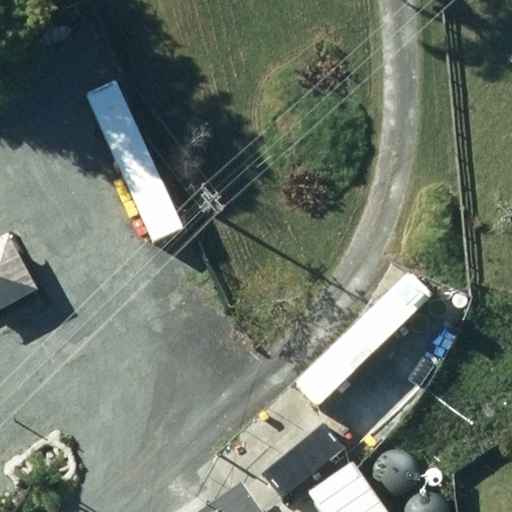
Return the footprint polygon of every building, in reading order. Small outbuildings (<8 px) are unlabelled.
[(89,199),(66,216),(113,281),(137,265),(89,199)] [(18,229),(0,238),(0,315),(51,287),(18,229)] [(465,318),(390,263),(334,339),(380,373),(408,394),(465,318)] [(175,304),(151,275),(24,379),(70,435),(95,415),(85,403),(143,355),(131,341),(175,304)] [(177,365),(135,398),(160,429),(202,396),(177,365)] [(365,453),(408,394),(380,373),(362,397),(349,387),(314,434),(331,447),(341,435),(365,453)] [(382,511),(352,464),(304,495),(314,511),(382,511)] [(247,511),(230,486),(190,511),(247,511)]
